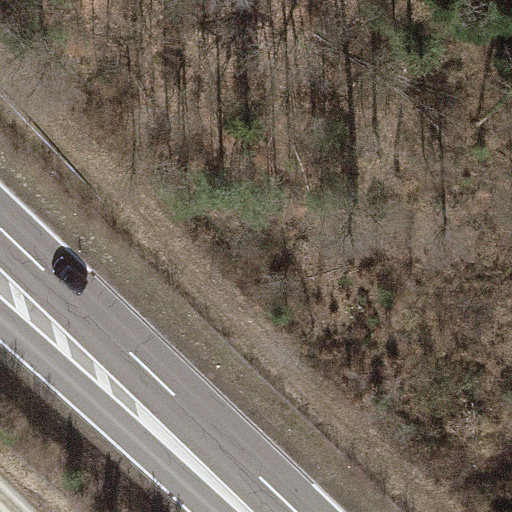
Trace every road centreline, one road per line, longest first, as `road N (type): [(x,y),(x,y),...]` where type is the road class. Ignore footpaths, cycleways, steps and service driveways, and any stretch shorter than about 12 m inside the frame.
road 1 (trunk): [(285,511),(0,239)]
road 2 (trunk): [(0,310),(218,511)]
